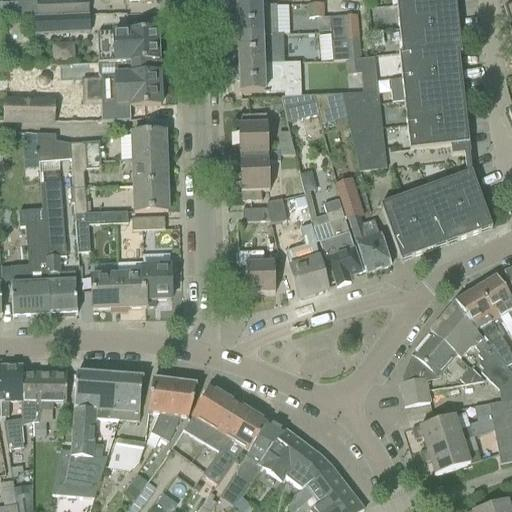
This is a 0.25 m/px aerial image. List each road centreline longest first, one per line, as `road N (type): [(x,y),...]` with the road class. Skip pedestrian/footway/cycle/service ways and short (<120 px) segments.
road 1 (residential): [(202,339),(188,0)]
road 2 (residential): [(202,339),(0,346)]
road 3 (residential): [(511,187),(490,112),(484,0)]
road 4 (residential): [(255,349),(296,325),(381,301),(413,304)]
road 5 (residential): [(346,415),(382,340),(413,304)]
